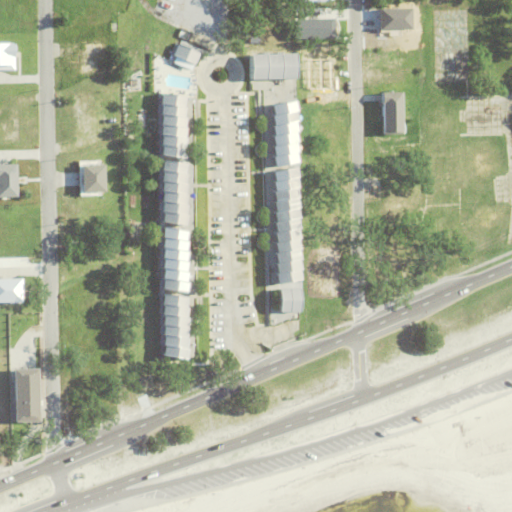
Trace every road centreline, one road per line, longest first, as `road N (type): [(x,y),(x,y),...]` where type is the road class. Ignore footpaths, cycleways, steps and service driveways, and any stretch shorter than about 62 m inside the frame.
road 1 (primary): [(511,266),(0,484)]
road 2 (primary): [(38,511),(511,338)]
road 3 (residential): [(44,0),(52,462),(66,501)]
road 4 (residential): [(355,0),(364,397)]
road 5 (residential): [(226,88),(231,302),(262,373)]
